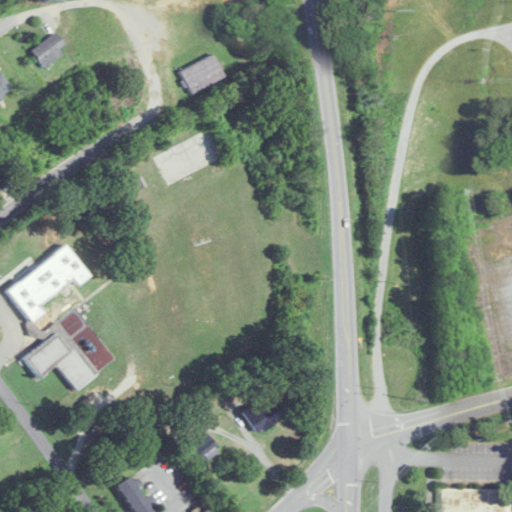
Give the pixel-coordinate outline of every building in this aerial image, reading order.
[(59,47),(65,43),(56,31),(32,49),(45,67),(63,53),(59,47)] [(190,93),(225,77),(215,54),(179,70),(190,93)] [(0,96),(13,89),(2,72),(0,73),(0,96)] [(42,300),(73,278),(77,284),(89,275),(67,245),(5,290),(29,323),(27,325),(41,344),(22,358),(37,378),(56,365),(75,391),(97,374),(42,300)] [(243,413),(257,433),(284,415),(276,403),(270,406),(265,398),(243,413)] [(192,444),(205,460),(220,449),(207,433),(192,444)] [(115,485),(133,511),(154,511),(155,511),(130,475),(115,485)] [(511,511),(511,489),(441,488),(440,511),(511,511)]
